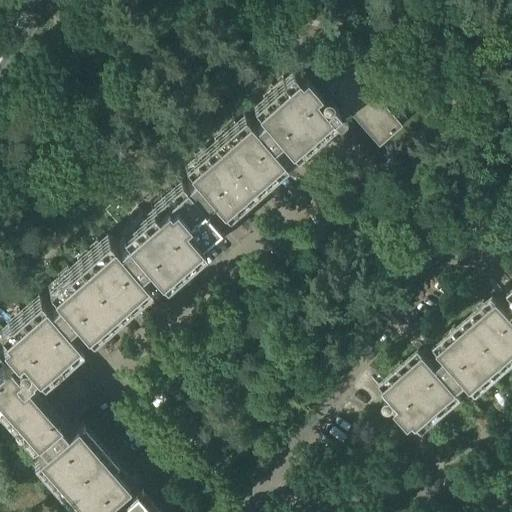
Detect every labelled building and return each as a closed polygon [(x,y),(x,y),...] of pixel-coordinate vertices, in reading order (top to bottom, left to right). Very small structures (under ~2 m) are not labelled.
[(348,61),(325,82),(313,92),(297,73),(256,109),(261,114),(253,121),(248,116),(220,140),(188,169),(192,174),(162,201),(117,241),(111,235),(51,287),(57,293),(49,301),(43,295),(3,330),(36,368),(77,332),(71,327),(79,320),(84,325),(144,273),(138,265),(146,259),(158,273),(218,220),(206,206),(214,199),(221,207),(243,188),(281,154),(270,141),(278,134),(289,147),(342,101),(378,142),(401,122),(348,61)] [(453,229),(456,232),(457,231),(453,226),(451,220),(451,214),(453,209),(457,203),(461,200),(466,198),(472,197),(477,198),(482,201),(486,204),(489,208),(490,213),(490,219),(489,224),(487,227),(484,231),(480,234),(475,237),(475,238),(481,236),(486,233),(489,227),(491,222),(492,217),(491,210),(489,205),(483,200),(479,197),(473,196),(467,196),(462,198),(457,201),(453,205),(451,210),(449,215),(450,221),(451,225),(453,229)] [(450,239),(446,236),(445,236),(446,238),(449,241),(455,245),(463,247),(470,248),(475,247),(483,244),(495,236),(494,235),(489,238),(483,243),(477,245),(472,246),(465,246),(459,245),(453,242),(450,239)] [(511,308),(500,294),(438,347),(446,355),(438,362),(425,347),(384,383),(418,422),(467,380),(472,385),(511,351),(511,308)] [(36,368),(3,330),(0,331),(0,397),(43,447),(37,453),(88,511),(91,511),(95,508),(98,511),(155,511),(134,487),(121,499),(114,491),(127,480),(75,420),(66,427),(33,389),(37,385),(37,384),(37,375),(40,373),(36,368)]
